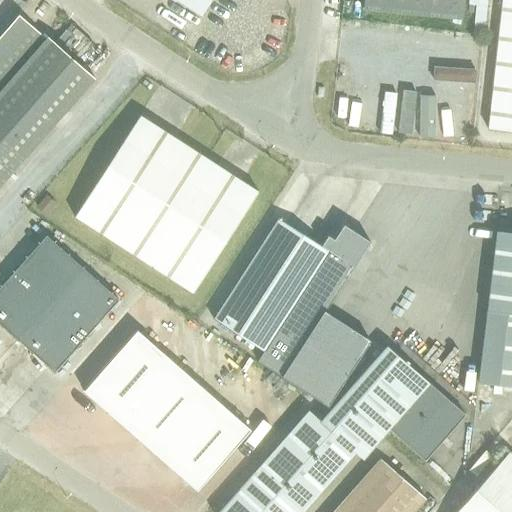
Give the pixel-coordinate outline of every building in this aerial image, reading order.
[(175,0),(200,16),(211,0),(175,0)] [(464,0),(363,0),(363,10),(462,19),(464,0)] [(511,0),(501,0),(487,129),(511,131),(511,0)] [(18,15),(1,34),(29,59),(33,54),(46,39),(18,15)] [(1,34),(0,34),(0,62),(14,75),(19,69),(29,59),(1,34)] [(47,37),(46,39),(33,54),(80,95),(94,78),(47,37)] [(33,54),(29,59),(19,69),(66,110),(80,95),(33,54)] [(0,62),(0,91),(6,85),(14,75),(0,62)] [(19,69),(14,75),(6,85),(52,126),(66,110),(19,69)] [(6,85),(0,91),(0,107),(39,141),(52,126),(6,85)] [(0,135),(25,157),(39,141),(0,107),(0,135)] [(139,115),(73,217),(192,293),(258,192),(139,115)] [(0,162),(11,173),(25,157),(0,135),(0,162)] [(0,162),(0,185),(11,173),(0,162)] [(47,195),(37,206),(46,214),(56,203),(47,195)] [(327,250),(277,218),(212,319),(263,351),(327,250)] [(263,351),(257,361),(327,407),(359,358),(313,328),(324,312),(353,267),(369,242),(343,225),(333,240),(327,236),(320,246),(327,250),(263,351)] [(486,315),(478,383),(511,386),(511,233),(496,232),(486,315)] [(0,324),(54,372),(118,300),(45,236),(0,287),(0,324)] [(121,425),(175,364),(136,330),(83,392),(121,425)] [(329,411),(320,421),(355,451),(354,452),(362,459),(377,442),(388,429),(424,461),(464,415),(386,346),(329,411)] [(175,364),(121,425),(158,458),(212,397),(175,364)] [(250,430),(212,397),(158,458),(196,491),(250,430)] [(301,511),(355,451),(309,411),(219,511),(301,511)] [(511,511),(511,455),(508,452),(455,511),(511,511)] [(413,511),(425,498),(380,459),(332,511),(413,511)]
